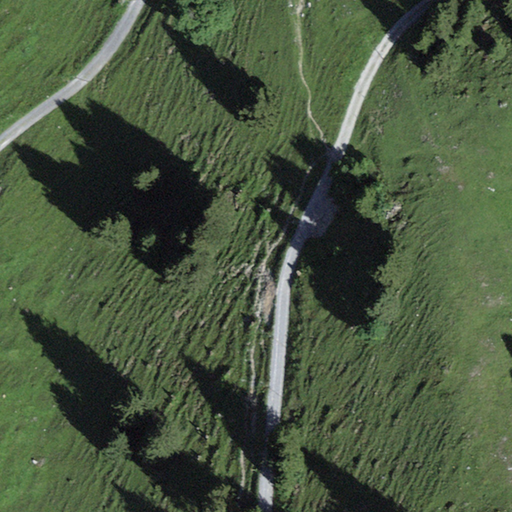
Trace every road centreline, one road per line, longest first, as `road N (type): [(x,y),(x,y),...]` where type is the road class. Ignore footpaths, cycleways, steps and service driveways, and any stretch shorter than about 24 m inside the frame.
road 1 (track): [(329,160),(290,258),(266,511)]
road 2 (track): [(442,0),(392,32),(329,160)]
road 3 (track): [(0,143),(80,78),(135,0)]
